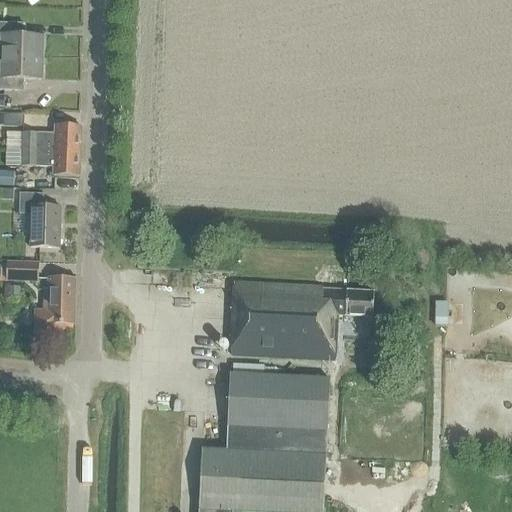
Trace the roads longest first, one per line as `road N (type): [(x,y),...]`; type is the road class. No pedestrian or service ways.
road 1 (unclassified): [(84,381),(100,0)]
road 2 (unclassified): [(76,511),(84,381)]
